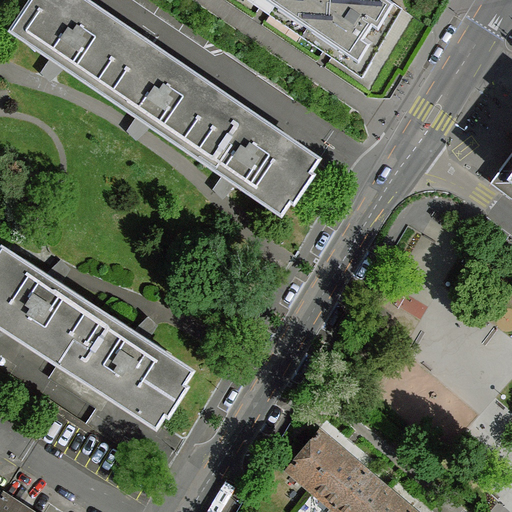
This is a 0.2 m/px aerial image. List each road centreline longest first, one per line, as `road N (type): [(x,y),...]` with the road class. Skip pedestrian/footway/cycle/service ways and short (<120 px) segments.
road 1 (tertiary): [(185,511),(411,146)]
road 2 (tertiary): [(411,146),(506,0)]
road 3 (residential): [(511,217),(411,146)]
